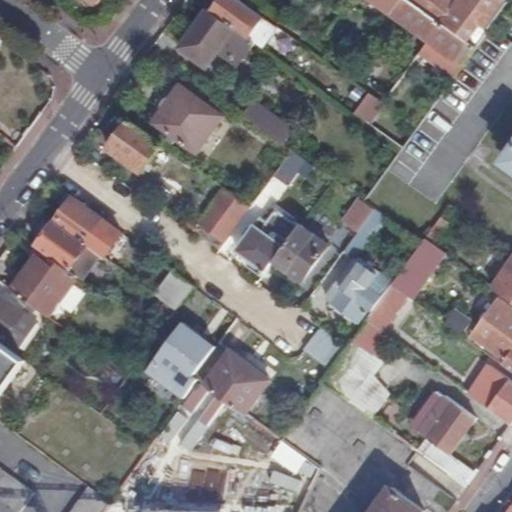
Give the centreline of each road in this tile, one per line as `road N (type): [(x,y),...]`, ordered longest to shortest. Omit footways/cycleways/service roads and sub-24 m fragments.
road 1 (residential): [(100,76),(0,219)]
road 2 (residential): [(100,76),(0,0)]
